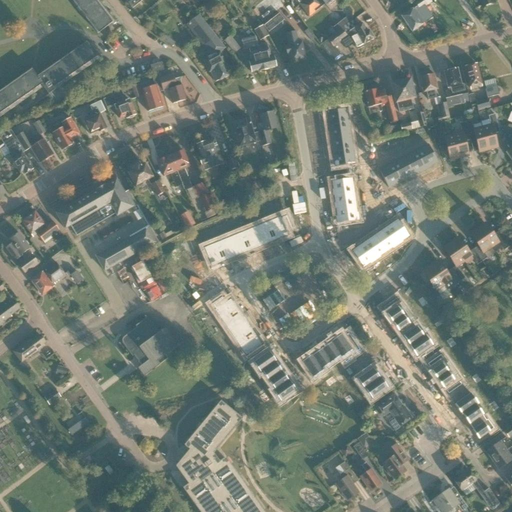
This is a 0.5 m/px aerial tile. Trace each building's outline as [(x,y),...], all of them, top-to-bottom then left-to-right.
[(0,0),(0,23),(27,0),(0,0)] [(108,0),(92,0),(91,1),(104,17),(115,8),(108,0)] [(280,9),(273,0),(263,0),(252,10),(262,23),(280,9)] [(305,0),(294,9),(304,22),(309,18),(315,26),(334,11),(340,19),(350,11),(343,2),(345,0),(344,0),(305,0)] [(417,6),(401,17),(412,33),(422,25),(427,21),(432,17),(425,7),(432,3),(430,0),(415,0),(414,2),(417,6)] [(91,1),(80,10),(93,26),(104,17),(91,1)] [(456,9),(461,16),(465,13),(460,6),(456,9)] [(80,10),(69,19),(72,23),(82,35),(93,26),(80,10)] [(224,47),(198,15),(186,25),(208,53),(209,53),(211,57),(204,60),(209,72),(210,71),(215,81),(220,79),(220,80),(229,76),(224,64),(226,64),(220,51),(224,47)] [(72,23),(61,32),(74,47),(85,38),(82,35),(72,23)] [(348,32),(349,33),(345,35),(341,29),(327,40),(332,47),(334,46),(340,41),(345,49),(354,43),(357,48),(362,45),(373,39),(369,31),(366,32),(362,24),(348,32)] [(254,30),(260,40),(267,36),(262,26),(254,30)] [(61,32),(51,40),(64,55),(74,47),(61,32)] [(298,44),(295,32),(285,34),(288,47),(285,47),(287,56),(288,56),(290,64),(297,63),(297,62),(305,60),(301,43),(298,44)] [(224,41),(234,54),(240,49),(230,36),(224,41)] [(263,70),(257,46),(256,38),(254,36),(241,39),(244,50),(249,49),(250,53),(249,54),(251,62),(249,62),(251,73),(263,70)] [(51,40),(40,49),(53,64),(64,55),(51,40)] [(340,55),(334,46),(332,47),(327,40),(321,44),(333,60),(340,55)] [(257,46),(263,70),(275,67),(273,56),(270,57),(268,49),(268,50),(266,44),(257,46)] [(40,49),(29,59),(42,74),(53,64),(40,49)] [(0,58),(0,78),(6,80),(10,60),(0,58)] [(10,60),(6,80),(19,83),(24,63),(10,60)] [(150,66),(153,74),(164,70),(162,62),(150,66)] [(471,90),(480,88),(483,87),(477,64),(466,67),(471,90)] [(451,88),(452,94),(465,91),(463,84),(462,85),(458,69),(444,72),(448,88),(451,88)] [(437,98),(435,91),(438,90),(435,74),(420,78),(423,93),(426,93),(428,100),(437,98)] [(159,83),(162,91),(168,89),(172,103),(186,99),(179,78),(174,79),(173,75),(159,79),(160,82),(159,83)] [(154,85),(140,89),(147,112),(163,106),(158,92),(162,91),(159,83),(160,82),(159,79),(158,77),(152,79),(154,85)] [(410,78),(401,80),(408,110),(413,109),(411,100),(415,98),(410,78)] [(401,80),(390,83),(395,104),(397,103),(399,113),(408,110),(401,80)] [(131,87),(135,99),(141,97),(137,85),(131,87)] [(485,90),(487,98),(498,95),(497,87),(485,90)] [(373,91),(372,89),(366,90),(366,92),(365,93),(369,108),(381,104),(382,107),(386,106),(390,123),(397,122),(390,97),(387,98),(385,91),(379,92),(378,89),(373,91)] [(114,99),(112,95),(111,93),(107,94),(108,97),(103,99),(106,108),(114,105),(119,118),(125,115),(127,119),(128,118),(130,118),(133,117),(133,116),(135,115),(129,100),(123,102),(120,97),(114,99)] [(464,104),(462,95),(446,99),(448,108),(464,104)] [(475,101),(478,111),(489,108),(486,97),(475,101)] [(100,101),(90,106),(92,111),(86,114),(88,118),(83,121),(90,134),(99,130),(99,132),(107,128),(99,114),(105,111),(100,101)] [(450,120),(446,103),(439,104),(441,117),(437,118),(438,122),(450,120)] [(347,109),(327,112),(328,120),(328,126),(349,123),(347,109)] [(259,132),(257,133),(259,141),(261,147),(271,144),(267,130),(277,128),(273,112),(259,116),(261,124),(257,125),(259,132)] [(427,126),(423,113),(416,115),(420,128),(427,126)] [(483,128),(489,150),(498,147),(494,134),(500,133),(495,115),(489,117),(491,125),(483,128)] [(52,133),(61,150),(73,144),(70,139),(79,134),(70,117),(61,122),(64,127),(52,133)] [(249,119),(233,123),(239,147),(259,141),(257,133),(253,134),(249,119)] [(46,132),(39,121),(33,125),(39,136),(40,135),(40,136),(46,132)] [(489,150),(483,128),(475,130),(472,121),(466,123),(470,140),(476,139),(480,152),(489,150)] [(349,123),(328,126),(329,132),(331,139),(351,136),(349,123)] [(400,125),(402,132),(412,130),(410,123),(400,125)] [(465,142),(470,140),(466,123),(460,124),(462,133),(454,136),(459,157),(468,155),(465,142)] [(433,138),(438,136),(441,148),(447,147),(451,160),(459,157),(454,136),(445,138),(443,128),(431,131),(433,138)] [(3,133),(0,139),(2,141),(5,147),(10,153),(8,155),(14,164),(13,164),(16,169),(17,168),(20,173),(23,171),(25,174),(32,169),(22,153),(24,152),(11,130),(3,133)] [(28,139),(24,132),(16,137),(25,151),(30,148),(39,163),(52,155),(43,139),(42,140),(40,136),(37,138),(35,135),(28,139)] [(351,136),(331,139),(332,147),(331,147),(332,153),(352,150),(351,138),(351,136)] [(213,167),(213,168),(222,164),(217,151),(218,151),(213,139),(205,142),(204,142),(196,145),(200,157),(198,158),(201,165),(202,165),(204,171),(213,167)] [(428,145),(416,151),(425,169),(438,163),(428,145)] [(352,150),(332,153),(333,158),(335,167),(355,164),(352,150)] [(170,156),(184,191),(184,192),(192,188),(184,168),(189,166),(182,151),(170,156)] [(416,151),(404,158),(413,175),(425,169),(416,151)] [(223,159),(229,172),(239,168),(234,155),(223,159)] [(157,161),(163,176),(170,174),(176,188),(177,191),(178,191),(179,192),(180,192),(181,192),(184,191),(170,156),(157,161)] [(404,158),(392,164),(401,182),(413,175),(404,158)] [(145,164),(140,167),(139,164),(130,168),(132,171),(128,174),(135,187),(147,180),(150,185),(156,197),(164,192),(158,181),(154,183),(152,178),(152,177),(145,164)] [(392,164),(379,170),(388,188),(401,182),(392,164)] [(352,178),(332,181),(334,195),(354,192),(352,178)] [(56,213),(55,213),(64,230),(70,226),(72,229),(76,236),(104,220),(115,214),(117,217),(136,205),(128,190),(123,193),(116,179),(115,179),(109,182),(105,185),(96,190),(95,190),(75,202),(61,210),(56,213)] [(354,192),(334,195),(336,209),(356,206),(354,192)] [(206,213),(214,209),(207,194),(199,198),(206,213)] [(356,206),(336,209),(338,223),(358,220),(356,206)] [(51,222),(45,226),(34,211),(21,221),(32,236),(36,233),(42,241),(49,236),(54,242),(61,237),(57,231),(51,222)] [(195,225),(188,213),(181,217),(187,229),(195,225)] [(280,217),(267,222),(274,241),(288,235),(286,230),(289,229),(292,228),(287,215),(281,218),(280,217)] [(397,220),(386,228),(397,244),(409,236),(397,220)] [(267,222),(254,227),(262,246),(274,241),(267,222)] [(477,229),(490,248),(498,243),(503,251),(508,247),(498,232),(493,235),(485,224),(477,229)] [(148,226),(130,236),(139,251),(156,241),(148,226)] [(254,227),(242,232),(249,251),(262,246),(254,227)] [(386,228),(374,235),(386,252),(397,244),(386,228)] [(483,253),(490,248),(477,229),(470,234),(477,246),(473,249),(482,261),(486,258),(483,253)] [(242,232),(229,237),(237,256),(249,251),(242,232)] [(25,242),(24,242),(18,233),(9,240),(11,243),(5,248),(24,274),(38,264),(30,254),(24,258),(21,254),(29,248),(26,245),(28,245),(25,242)] [(374,235),(363,243),(375,260),(386,252),(374,235)] [(126,238),(112,246),(120,262),(139,251),(130,236),(126,238)] [(229,237),(217,242),(224,261),(237,256),(229,237)] [(468,253),(458,238),(450,243),(463,262),(464,261),(466,264),(473,260),(476,265),(482,261),(473,249),(468,253)] [(217,242),(203,248),(211,266),(224,261),(217,242)] [(363,243),(351,251),(363,268),(375,260),(363,243)] [(456,267),(463,262),(450,243),(443,248),(455,266),(450,269),(459,282),(464,278),(456,267)] [(108,248),(94,256),(103,271),(120,262),(112,246),(108,248)] [(30,280),(41,295),(53,286),(52,285),(65,276),(55,262),(42,272),(42,271),(30,280)] [(445,273),(438,262),(431,267),(443,285),(444,285),(447,290),(459,282),(450,269),(445,273)] [(436,290),(443,285),(431,267),(423,272),(431,283),(426,287),(434,299),(439,295),(436,290)] [(70,276),(77,285),(83,280),(76,271),(70,276)] [(295,323),(312,313),(305,301),(304,302),(294,285),(278,294),(295,323)] [(222,296),(211,304),(215,309),(214,310),(222,322),(239,311),(231,299),(226,302),(222,296)] [(4,304),(0,306),(0,325),(1,325),(0,324),(11,316),(10,315),(19,308),(12,299),(5,304),(4,304)] [(396,299),(383,308),(387,314),(386,315),(392,323),(408,313),(402,304),(400,305),(396,299)] [(239,311),(222,322),(230,333),(246,322),(239,311)] [(408,313),(392,323),(398,332),(399,331),(403,337),(416,328),(416,327),(412,322),(414,321),(408,313)] [(158,332),(152,324),(146,317),(135,325),(136,327),(124,336),(123,337),(122,338),(122,340),(122,341),(122,342),(132,355),(134,354),(142,365),(138,368),(144,375),(159,364),(157,361),(156,360),(177,345),(164,327),(158,332)] [(246,322),(230,333),(237,344),(254,333),(246,322)] [(416,328),(403,337),(409,346),(424,336),(417,326),(416,327),(416,328)] [(254,333),(237,344),(246,356),(262,345),(254,333)] [(340,334),(330,342),(330,343),(340,357),(345,363),(349,360),(346,355),(351,352),(353,355),(360,350),(358,347),(348,333),(342,337),(340,334)] [(28,356),(30,358),(38,352),(37,350),(43,345),(42,344),(45,342),(39,334),(30,340),(29,339),(13,351),(20,361),(28,356)] [(409,346),(416,357),(433,346),(425,335),(424,336),(409,346)] [(330,343),(321,349),(331,363),(340,357),(330,343)] [(321,349),(313,355),(322,369),(331,363),(321,349)] [(269,352),(253,363),(260,374),(262,373),(276,363),(277,362),(269,352)] [(312,354),(301,362),(313,378),(324,371),(322,369),(313,355),(312,354)] [(159,364),(159,365),(167,359),(165,355),(157,361),(159,364)] [(440,355),(427,364),(432,371),(431,371),(437,380),(452,369),(446,360),(445,361),(440,355)] [(276,363),(262,373),(268,382),(282,372),(276,363)] [(65,376),(66,369),(58,367),(56,374),(65,376)] [(373,368),(357,380),(364,390),(381,378),(381,377),(380,378),(373,368)] [(452,369),(437,380),(443,388),(444,388),(448,394),(461,385),(457,379),(458,378),(452,369)] [(282,372),(268,382),(274,390),(288,381),(282,372)] [(381,378),(364,390),(365,390),(372,399),(388,388),(381,378)] [(273,391),(273,392),(280,402),(297,391),(289,380),(288,381),(274,390),(273,391)] [(44,397),(49,404),(60,396),(55,389),(44,397)] [(469,395),(454,405),(462,415),(462,416),(462,415),(476,405),(478,404),(471,393),(469,395)] [(406,411),(394,394),(377,405),(384,416),(389,412),(393,418),(388,421),(396,433),(397,434),(399,433),(403,431),(403,430),(403,428),(401,425),(412,418),(407,410),(406,411)] [(183,459),(181,472),(189,483),(183,487),(184,488),(184,490),(186,494),(188,493),(196,505),(195,506),(198,510),(199,510),(201,511),(200,511),(262,511),(261,511),(262,509),(259,505),(257,505),(256,504),(257,503),(254,499),(253,499),(245,488),(245,487),(242,483),(241,483),(240,481),(241,480),(238,476),(236,476),(233,470),(229,465),(229,464),(226,460),(225,460),(224,459),(218,463),(212,454),(218,447),(239,422),(242,418),(221,402),(220,403),(219,403),(216,407),(216,408),(207,419),(206,418),(203,422),(203,424),(202,425),(201,425),(198,429),(198,430),(190,440),(188,440),(185,444),(186,445),(185,446),(190,451),(183,459)] [(476,405),(462,415),(468,424),(469,425),(482,415),(483,415),(483,414),(476,405)] [(482,415),(469,425),(473,430),(472,430),(478,439),(494,429),(487,420),(486,421),(482,415)] [(85,418),(68,431),(71,436),(89,424),(85,418)] [(492,461),(506,450),(503,445),(509,441),(506,437),(485,451),(492,461)] [(362,460),(368,457),(358,444),(353,447),(362,460)] [(394,480),(406,471),(402,465),(408,461),(396,444),(385,452),(390,458),(382,464),(394,480)] [(506,450),(492,461),(498,470),(511,459),(511,454),(510,456),(506,450)] [(347,501),(359,493),(353,484),(358,481),(344,462),(339,465),(344,472),(340,475),(342,479),(335,484),(347,501)] [(360,477),(370,492),(381,484),(366,463),(361,466),(366,473),(360,477)] [(108,466),(104,469),(112,478),(116,475),(108,466)] [(483,492),(475,481),(476,480),(468,470),(453,480),(461,491),(471,483),(490,510),(499,503),(488,488),(483,492)] [(456,500),(448,489),(432,500),(437,507),(438,507),(441,511),(448,511),(458,505),(462,511),(467,507),(460,497),(456,500)]
